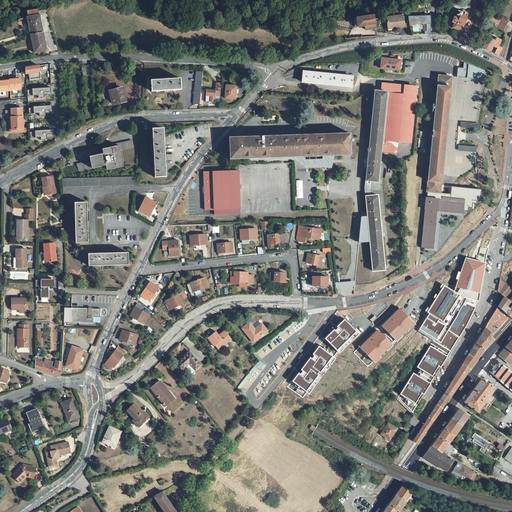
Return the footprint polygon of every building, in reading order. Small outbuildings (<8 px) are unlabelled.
[(455,23),(454,25),(453,28),(462,31),(468,14),(467,14),(462,13),(458,12),(457,16),(455,15),(452,22),(453,22),(455,23)] [(493,14),(489,20),(490,20),(496,23),(498,20),(499,18),(493,14)] [(431,33),(431,15),(409,16),(409,25),(426,24),(426,33),(431,33)] [(39,16),(28,18),(31,34),(31,36),(35,53),(46,51),(43,33),(39,16)] [(374,16),(357,18),(358,27),(365,26),(375,24),(374,16)] [(403,16),(387,17),(388,28),(395,27),(395,29),(404,27),(403,16)] [(505,28),(497,23),(495,26),(503,31),(505,28)] [(488,37),(482,47),(490,51),(493,46),(497,48),(498,48),(499,46),(502,41),(496,38),(495,41),(488,37)] [(380,58),(380,70),(401,70),(401,59),(380,58)] [(484,80),(484,75),(484,73),(483,72),(482,70),(481,69),(480,69),(464,63),(463,68),(458,68),(457,77),(463,78),(463,76),(467,76),(467,78),(484,80)] [(37,66),(25,68),(26,72),(26,74),(29,74),(38,72),(37,66)] [(303,73),(302,82),(352,87),(353,78),(354,78),(355,76),(349,76),(349,77),(307,73),(307,71),(301,71),(301,73),(303,73)] [(203,72),(196,72),(193,104),(200,105),(203,72)] [(452,77),(438,75),(433,130),(428,130),(428,128),(420,127),(418,147),(425,147),(426,138),(427,138),(427,137),(432,137),(427,192),(441,193),(452,77)] [(181,78),(151,80),(151,92),(165,91),(168,91),(181,90),(181,78)] [(380,91),(375,91),(369,148),(368,148),(367,151),(369,151),(367,170),(360,170),(359,180),(365,181),(372,182),(378,182),(381,151),(397,153),(399,142),(411,143),(416,95),(411,94),(411,92),(412,85),(407,85),(381,82),(380,91)] [(237,86),(226,85),(225,98),(235,99),(235,95),(236,95),(237,86)] [(122,88),(110,91),(113,104),(125,101),(122,88)] [(206,90),(205,102),(219,103),(220,91),(216,91),(206,90)] [(28,107),(29,115),(52,114),(51,106),(28,107)] [(22,108),(11,109),(11,111),(12,118),(11,118),(11,121),(12,130),(23,129),(22,108)] [(11,121),(9,121),(10,132),(24,131),(23,129),(12,130),(11,121)] [(259,136),(229,138),(229,158),(229,159),(238,159),(351,155),(350,133),(279,136),(278,122),(259,123),(259,136)] [(164,128),(152,129),(155,177),(167,177),(164,128)] [(53,130),(30,131),(30,140),(53,138),(53,130)] [(91,162),(77,165),(79,172),(106,166),(107,166),(108,170),(124,167),(123,162),(124,162),(121,150),(134,147),(132,141),(115,145),(115,146),(104,149),(105,154),(103,154),(101,154),(91,156),(92,162),(91,163),(91,162)] [(239,171),(204,172),(205,210),(240,209),(240,205),(239,171)] [(53,176),(42,178),(44,187),(45,187),(46,195),(56,194),(53,176)] [(136,177),(62,179),(62,186),(135,184),(136,177)] [(451,200),(426,198),(421,248),(433,249),(437,211),(464,214),(463,211),(468,211),(468,207),(472,208),(473,203),(476,204),(478,191),(453,188),(453,191),(451,191),(450,198),(451,198),(452,198),(452,200),(451,200)] [(378,195),(337,200),(338,211),(342,210),(342,215),(337,215),(342,270),(347,269),(348,279),(343,280),(344,291),(357,290),(356,283),(386,281),(378,195)] [(157,203),(145,197),(138,211),(148,216),(153,207),(154,208),(157,203)] [(87,202),(74,203),(76,243),(88,242),(87,202)] [(18,228),(18,239),(28,240),(28,220),(34,220),(34,209),(27,209),(27,215),(26,215),(26,220),(17,220),(17,228),(18,228)] [(268,222),(261,222),(261,230),(269,229),(268,222)] [(320,229),(304,227),(302,237),(319,240),(320,229)] [(256,229),(240,230),(241,240),(247,240),(257,239),(256,229)] [(283,234),(267,235),(268,244),(273,244),(283,243),(283,242),(287,242),(287,233),(283,234)] [(206,234),(190,235),(191,246),(207,244),(206,234)] [(178,240),(168,241),(169,245),(170,256),(179,255),(178,240)] [(232,242),(217,244),(218,253),(223,253),(233,252),(232,242)] [(54,243),(44,244),(45,253),(46,253),(47,262),(56,261),(54,243)] [(26,249),(16,249),(16,258),(18,258),(18,268),(27,268),(26,249)] [(128,252),(88,254),(88,266),(129,265),(128,252)] [(323,257),(308,254),(306,263),(321,266),(323,257)] [(485,263),(466,258),(454,291),(463,297),(465,298),(478,302),(485,263)] [(248,273),(231,272),(230,284),(239,284),(239,282),(242,282),(247,282),(247,285),(253,285),(253,275),(248,275),(248,273)] [(286,273),(270,272),(270,282),(285,283),(286,273)] [(328,277),(313,277),(313,281),(313,286),(327,286),(328,277)] [(204,278),(190,283),(193,291),(193,292),(194,292),(200,289),(208,287),(204,278)] [(53,279),(35,280),(36,287),(40,287),(41,302),(48,302),(48,287),(54,287),(53,279)] [(150,282),(141,295),(149,301),(159,287),(150,282)] [(511,288),(505,283),(499,292),(504,297),(510,302),(511,303),(511,288)] [(443,285),(428,313),(429,313),(447,326),(463,302),(465,298),(463,297),(443,285)] [(170,310),(174,308),(175,311),(180,309),(178,306),(185,302),(183,299),(187,297),(183,290),(179,291),(180,293),(165,301),(166,301),(170,310)] [(504,297),(498,307),(511,319),(511,305),(509,309),(507,307),(510,302),(504,297)] [(26,299),(12,299),(12,310),(19,310),(20,310),(27,310),(26,299)] [(447,326),(437,342),(450,351),(459,337),(467,325),(475,308),(463,302),(447,326)] [(137,303),(130,316),(133,318),(137,320),(144,324),(150,315),(149,315),(151,312),(137,303)] [(490,320),(486,328),(491,332),(489,335),(494,339),(511,319),(498,307),(490,320)] [(100,309),(79,308),(78,318),(71,318),(70,322),(93,323),(94,317),(100,317),(100,309)] [(79,308),(71,308),(71,318),(78,318),(79,308)] [(381,326),(397,342),(415,325),(399,308),(381,326)] [(447,326),(429,313),(417,330),(432,340),(437,342),(447,326)] [(249,322),(242,328),(252,341),(257,338),(258,339),(263,335),(262,334),(267,330),(259,320),(252,326),(249,322)] [(324,339),(339,353),(358,335),(344,320),(337,327),(337,329),(335,332),(334,330),(324,339)] [(22,325),(19,325),(19,329),(18,329),(18,338),(19,338),(19,348),(28,348),(29,329),(28,325),(27,325),(22,325)] [(392,345),(397,342),(381,326),(377,329),(392,345)] [(483,332),(476,343),(485,350),(494,339),(489,335),(491,332),(486,328),(483,332)] [(354,352),(367,366),(373,362),(375,364),(392,345),(377,329),(359,347),(354,352)] [(122,330),(119,340),(135,345),(138,335),(122,330)] [(216,331),(207,338),(214,347),(215,345),(218,343),(221,348),(231,339),(225,331),(219,335),(216,331)] [(318,347),(335,359),(339,353),(324,339),(318,347)] [(511,339),(503,351),(511,358),(511,339)] [(430,346),(447,357),(450,351),(432,340),(430,346)] [(476,343),(468,355),(476,360),(485,350),(476,343)] [(82,349),(72,346),(71,349),(69,357),(67,361),(79,365),(81,360),(79,359),(82,349)] [(417,367),(434,378),(447,357),(430,346),(417,367)] [(298,374),(292,382),(306,393),(308,394),(335,359),(318,347),(312,355),(313,356),(311,360),(309,358),(300,371),(302,372),(299,375),(298,374)] [(125,354),(117,348),(106,362),(104,365),(110,369),(112,366),(114,368),(125,354)] [(511,358),(503,351),(499,356),(509,364),(511,360),(511,358)] [(189,352),(178,363),(183,368),(185,367),(192,373),(195,370),(201,364),(189,352)] [(468,355),(462,364),(470,369),(476,360),(468,355)] [(39,359),(35,359),(34,368),(60,376),(62,371),(62,362),(57,361),(56,362),(54,368),(50,366),(51,362),(45,360),(45,363),(39,361),(39,359)] [(511,372),(496,359),(487,371),(511,391),(511,372)] [(462,364),(444,393),(450,397),(470,369),(462,364)] [(413,373),(430,384),(434,378),(417,367),(413,373)] [(398,397),(412,412),(430,384),(413,373),(398,397)] [(482,378),(463,402),(468,405),(477,413),(495,388),(482,378)] [(160,381),(151,388),(164,405),(172,399),(168,395),(170,393),(160,381)] [(290,381),(286,386),(302,398),(306,393),(292,382),(290,381)] [(170,393),(168,395),(172,399),(164,405),(165,406),(176,398),(171,392),(170,393)] [(444,393),(437,405),(442,408),(450,397),(444,393)] [(72,399),(62,403),(66,414),(68,413),(70,421),(79,417),(72,399)] [(134,403),(127,411),(135,419),(133,421),(140,429),(151,418),(145,412),(144,413),(142,412),(134,403)] [(437,405),(428,418),(433,421),(442,408),(437,405)] [(459,408),(452,418),(462,425),(469,415),(459,408)] [(37,409),(26,413),(30,423),(28,424),(30,428),(32,427),(34,431),(45,427),(41,419),(40,419),(39,418),(41,417),(37,409)] [(413,415),(409,423),(416,427),(420,421),(413,415)] [(422,428),(413,441),(417,443),(433,421),(428,418),(422,428)] [(452,418),(444,429),(455,436),(462,425),(452,418)] [(8,419),(0,422),(0,433),(12,429),(8,419)] [(397,429),(388,423),(381,434),(390,440),(397,429)] [(121,432),(109,426),(102,442),(114,447),(121,432)] [(444,429),(438,437),(449,444),(455,436),(444,429)] [(406,433),(402,440),(403,441),(406,443),(410,435),(406,433)] [(470,439),(482,446),(479,451),(484,454),(491,444),(474,433),(470,439)] [(438,437),(431,446),(449,457),(455,448),(449,444),(438,437)] [(68,442),(50,446),(51,450),(51,451),(46,453),(49,466),(57,464),(56,459),(56,458),(59,457),(58,455),(69,453),(68,448),(70,447),(68,442)] [(431,446),(424,457),(444,470),(447,471),(453,460),(449,457),(431,446)] [(23,465),(13,476),(16,479),(17,481),(17,480),(20,482),(25,476),(27,476),(34,478),(36,468),(23,465)] [(463,465),(458,473),(463,476),(462,479),(470,480),(474,473),(463,465)] [(492,470),(490,473),(497,476),(501,470),(494,466),(492,470)] [(155,481),(135,493),(142,504),(154,497),(163,492),(155,481)] [(402,486),(396,495),(406,502),(413,492),(402,486)] [(163,492),(154,497),(164,511),(176,511),(174,509),(163,492)] [(396,495),(389,504),(397,510),(400,511),(404,511),(401,510),(406,502),(396,495)]
